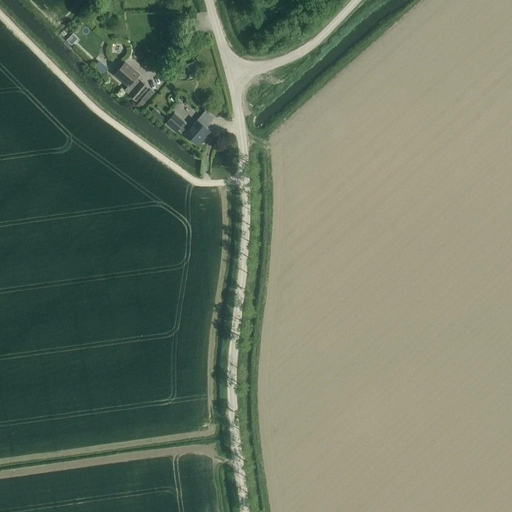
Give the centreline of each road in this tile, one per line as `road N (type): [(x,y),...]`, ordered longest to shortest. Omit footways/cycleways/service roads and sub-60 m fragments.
road 1 (unclassified): [(244,511),(233,430),(244,220),(234,83)]
road 2 (unclassified): [(234,83),(281,71),(319,47),(363,0)]
